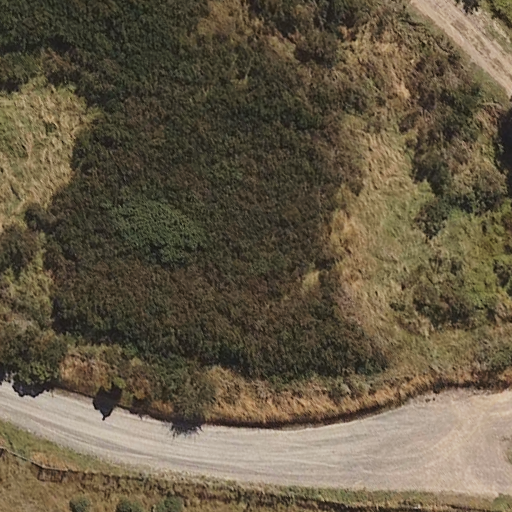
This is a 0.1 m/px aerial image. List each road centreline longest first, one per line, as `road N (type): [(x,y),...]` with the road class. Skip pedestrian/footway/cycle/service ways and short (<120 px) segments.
road 1 (unclassified): [(0,388),(94,426),(179,446),(320,457),(450,451)]
road 2 (track): [(511,478),(450,451),(483,416),(511,413)]
